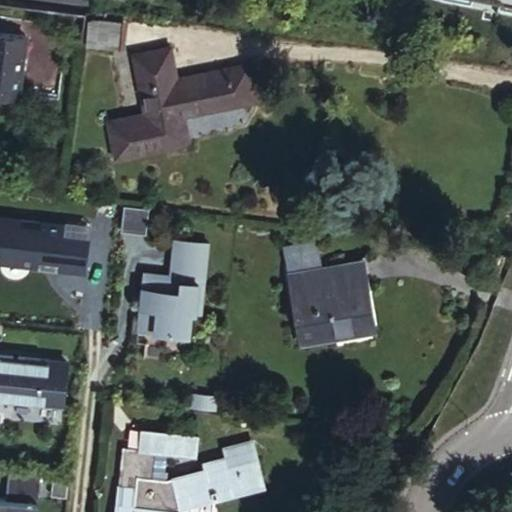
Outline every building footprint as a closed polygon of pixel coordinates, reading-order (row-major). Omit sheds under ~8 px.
[(0,34),(0,92),(18,94),(20,77),(25,37),(0,34)] [(233,106),(225,70),(174,80),(168,51),(132,57),(143,116),(108,123),(115,156),(184,144),(179,116),(233,106)] [(225,70),(233,106),(253,102),(245,66),(225,70)] [(148,207),(124,204),(122,228),(145,231),(148,207)] [(61,219),(0,213),(0,260),(36,263),(36,254),(59,256),(58,267),(83,269),(87,232),(60,230),(61,219)] [(202,309),(210,240),(173,236),(169,272),(143,269),(137,326),(188,331),(191,308),(202,309)] [(330,330),(373,323),(362,255),(321,262),(317,237),(281,243),(286,269),(298,342),(331,337),(330,330)] [(0,395),(60,402),(63,361),(0,354),(0,395)] [(116,482),(113,511),(180,511),(181,503),(263,482),(251,438),(223,443),(227,453),(205,459),(207,466),(170,475),(164,475),(166,452),(197,455),(198,431),(141,426),(139,446),(122,445),(119,482),(116,482)] [(7,495),(0,494),(0,511),(35,511),(37,500),(39,475),(9,472),(7,495)]
